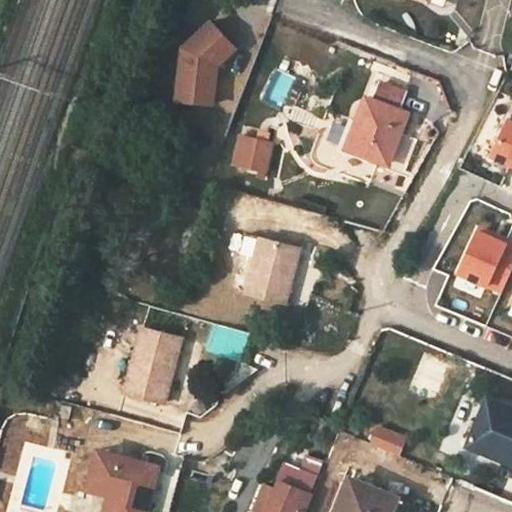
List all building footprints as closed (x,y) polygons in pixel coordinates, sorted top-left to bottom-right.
[(214,22),(186,48),(180,100),(215,105),(220,66),(238,48),(214,22)] [(276,70),(264,96),(291,108),(303,82),(276,70)] [(373,101),(367,99),(347,149),(385,164),(405,114),(398,111),(405,93),(380,84),(373,101)] [(511,124),(508,122),(491,160),(511,169),(511,124)] [(236,163),(250,167),(257,141),(243,137),(236,163)] [(257,141),(250,167),(263,170),(269,144),(257,141)] [(505,247),(507,243),(479,231),(478,235),(505,247)] [(247,234),(241,253),(256,257),(261,238),(247,234)] [(460,273),(502,292),(511,270),(511,245),(507,243),(505,247),(478,235),(460,273)] [(256,257),(246,291),(286,301),(300,248),(261,238),(256,257)] [(182,336),(142,325),(124,389),(164,400),(182,336)] [(511,406),(489,397),(469,441),(504,455),(502,461),(511,464),(511,406)] [(371,424),(364,446),(396,457),(403,435),(371,424)] [(32,511),(48,511),(57,451),(19,446),(11,509),(32,511)] [(144,511),(157,465),(117,455),(96,449),(89,475),(111,481),(107,494),(102,511),(144,511)] [(303,469),(319,476),(326,460),(310,453),(303,469)] [(111,481),(89,475),(85,489),(107,494),(111,481)] [(337,511),(390,511),(396,499),(352,479),(337,511)] [(268,511),(277,490),(266,485),(255,511),(268,511)] [(268,511),(304,511),(311,494),(291,486),(287,494),(277,490),(268,511)]
